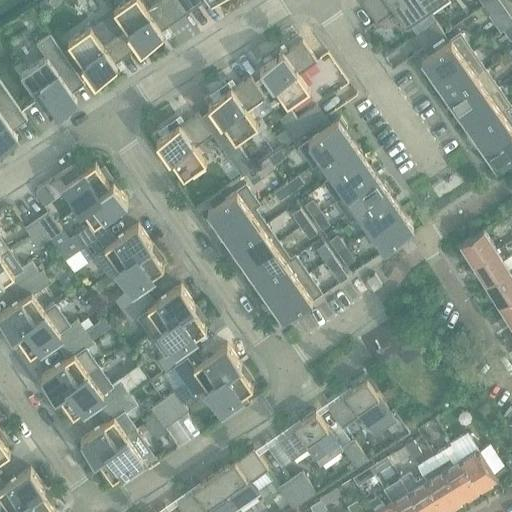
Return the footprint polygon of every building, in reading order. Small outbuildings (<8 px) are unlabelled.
[(125,0),(114,9),(124,23),(124,22),(140,44),(138,45),(143,53),(148,49),(145,44),(154,38),(157,41),(166,35),(161,29),(186,12),(177,0),(156,0),(146,7),(141,0),(125,0)] [(177,0),(186,12),(202,0),(213,0),(214,1),(215,0),(177,0)] [(406,24),(427,9),(421,0),(363,0),(362,0),(377,21),(395,9),(406,24)] [(421,0),(427,9),(439,0),(421,0)] [(504,6),(500,0),(489,0),(483,4),(491,15),(504,6)] [(425,46),(444,33),(436,20),(416,34),(425,46)] [(116,61),(138,45),(140,44),(124,22),(124,23),(100,39),(90,25),(68,41),(94,78),(92,79),(97,85),(102,82),(99,77),(108,70),(111,74),(120,67),(116,61)] [(422,58),(435,77),(473,50),(461,31),(422,58)] [(21,73),(50,114),(58,108),(59,110),(77,97),(72,90),(85,82),(50,32),(37,42),(46,55),(21,73)] [(261,66),(287,103),(310,87),(299,72),(317,60),(302,39),(284,52),(280,45),(271,52),(273,55),(264,62),(261,57),(255,61),(260,67),(261,66)] [(384,46),(380,49),(384,56),(391,51),(388,47),(384,46)] [(435,77),(447,94),(486,68),(473,50),(435,77)] [(447,94),(460,112),(498,85),(486,68),(447,94)] [(210,103),(235,140),(258,124),(247,108),(265,96),(251,75),(233,88),(228,82),(219,88),(222,92),(212,98),(209,93),(204,97),(208,104),(210,103)] [(5,133),(27,118),(0,79),(0,144),(9,138),(5,133)] [(511,104),(498,85),(460,112),(472,130),(505,107),(506,107),(511,104)] [(316,104),(297,117),(297,118),(305,130),(314,124),(325,116),(316,104)] [(511,116),(506,107),(505,107),(472,130),(484,148),(511,128),(511,116)] [(294,138),(305,130),(297,118),(297,117),(292,110),(280,119),(286,127),(294,138)] [(158,140),(183,176),(206,160),(195,145),(213,132),(199,111),(181,124),(176,118),(167,124),(170,128),(160,135),(157,129),(151,134),(156,141),(158,140)] [(325,116),(314,124),(320,131),(330,124),(325,116)] [(313,164),(318,161),(318,160),(351,137),(338,118),(330,124),(320,131),(300,145),(313,164)] [(286,127),(276,134),(283,145),(294,138),(286,127)] [(511,128),(484,148),(497,166),(511,156),(511,128)] [(318,161),(330,177),(330,178),(363,154),(351,137),(318,160),(318,161)] [(242,174),(254,166),(240,145),(228,154),(242,174)] [(277,150),(268,156),(273,164),(282,158),(277,150)] [(325,180),(338,199),(376,172),(363,154),(330,178),(330,177),(325,180)] [(264,170),(273,164),(268,156),(259,162),(264,170)] [(78,201),(80,204),(114,180),(104,166),(101,168),(95,161),(85,168),(81,161),(83,160),(82,159),(53,177),(54,178),(60,174),(69,187),(63,192),(72,205),(78,201)] [(351,217),(355,214),(355,213),(388,190),(376,172),(338,199),(351,217)] [(295,176),(286,182),(292,190),(301,184),(295,176)] [(128,200),(114,180),(80,204),(93,221),(75,234),(83,246),(104,231),(107,229),(100,219),(128,200)] [(283,197),(292,190),(286,182),(277,188),(283,197)] [(207,210),(220,228),(253,205),(254,206),(259,202),(245,183),(207,210)] [(355,213),(355,214),(367,231),(401,208),(388,190),(355,213)] [(307,207),(313,216),(321,210),(315,201),(307,207)] [(220,228),(233,246),(266,223),(254,206),(253,205),(220,228)] [(413,226),(401,208),(367,231),(380,249),(413,226)] [(49,210),(37,219),(51,238),(62,230),(49,210)] [(294,216),(300,225),(308,219),(302,210),(294,216)] [(328,219),(321,210),(313,216),(319,225),(328,219)] [(39,246),(51,238),(37,219),(25,227),(39,246)] [(315,228),(308,219),(300,225),(306,234),(315,228)] [(328,219),(319,225),(322,228),(330,223),(328,219)] [(110,241),(104,231),(83,246),(80,248),(80,249),(88,260),(96,255),(109,273),(119,266),(118,265),(152,242),(138,222),(110,241)] [(233,246),(245,264),(278,240),(266,223),(233,246)] [(62,230),(51,238),(65,258),(65,259),(80,249),(80,248),(83,246),(75,234),(74,233),(69,236),(64,229),(62,230)] [(460,243),(473,265),(496,251),(482,229),(460,243)] [(332,242),(338,251),(346,246),(340,237),(332,242)] [(245,264),(257,281),(291,258),(290,257),(278,240),(245,264)] [(114,298),(122,309),(146,292),(139,283),(164,266),(158,258),(162,255),(152,242),(118,265),(119,266),(132,285),(114,298)] [(319,252),(325,260),(333,255),(327,246),(319,252)] [(352,254),(346,246),(338,251),(344,260),(352,254)] [(511,254),(502,261),(496,251),(473,265),(486,286),(509,272),(511,269),(511,254)] [(15,287),(19,285),(39,270),(31,258),(13,271),(1,253),(0,253),(0,283),(8,277),(15,287)] [(295,254),(290,257),(291,258),(257,281),(270,299),(308,272),(295,254)] [(339,264),(333,255),(325,260),(331,269),(339,264)] [(0,312),(0,316),(12,334),(45,310),(45,309),(33,293),(51,280),(42,268),(39,270),(19,285),(25,295),(0,312)] [(365,277),(373,290),(383,283),(374,271),(365,277)] [(321,291),(308,272),(270,299),(283,318),(321,291)] [(486,286),(499,306),(511,297),(511,276),(509,272),(486,286)] [(152,334),(162,328),(161,327),(195,303),(181,283),(153,302),(146,292),(122,309),(131,321),(139,316),(152,334)] [(511,297),(499,306),(511,325),(511,324),(511,297)] [(55,336),(61,346),(85,329),(77,317),(69,323),(55,302),(45,309),(45,310),(12,334),(22,348),(25,345),(30,353),(55,336)] [(204,317),(195,303),(161,327),(162,328),(152,334),(165,353),(157,359),(165,371),(169,369),(169,368),(189,354),(189,353),(182,344),(207,327),(201,319),(204,317)] [(88,316),(81,321),(86,329),(93,324),(88,316)] [(41,375),(55,395),(88,371),(89,372),(98,365),(86,347),(94,341),(85,329),(61,346),(68,356),(41,375)] [(195,368),(207,385),(241,362),(227,342),(199,361),(192,351),(189,353),(189,354),(169,368),(169,369),(177,381),(195,368)] [(250,376),(241,362),(207,385),(227,414),(222,418),(223,419),(251,401),(250,400),(248,401),(243,393),(253,386),(247,378),(250,376)] [(97,397),(104,407),(125,393),(128,390),(120,378),(112,384),(98,365),(89,372),(88,371),(55,395),(64,409),(68,406),(73,414),(97,397)] [(369,425),(390,410),(366,377),(352,387),(353,390),(329,407),(342,426),(360,413),(369,425)] [(174,389),(162,398),(176,417),(188,408),(174,389)] [(94,458),(111,446),(138,427),(126,410),(133,404),(125,393),(104,407),(101,409),(108,419),(80,438),(94,458)] [(150,406),(156,415),(164,425),(176,417),(162,398),(150,406)] [(322,464),(343,449),(342,447),(316,410),(301,420),(303,422),(278,440),(291,459),(310,446),(322,464)] [(159,456),(138,427),(111,446),(94,458),(104,472),(107,470),(113,478),(122,471),(127,477),(125,479),(126,480),(154,462),(160,458),(159,456)] [(0,457),(10,451),(5,444),(8,441),(0,429),(0,457)] [(449,442),(450,445),(478,490),(496,479),(467,431),(449,442)] [(342,447),(343,449),(356,467),(368,458),(354,439),(342,447)] [(413,439),(404,444),(413,458),(422,453),(413,439)] [(386,456),(391,462),(392,465),(409,454),(403,445),(386,456)] [(433,455),(439,465),(461,500),(478,490),(450,445),(433,455)] [(229,464),(215,473),(238,507),(258,492),(250,480),(268,467),(255,449),(230,466),(229,464)] [(373,473),(391,462),(386,456),(369,467),(373,473)] [(439,465),(422,475),(444,510),(461,500),(439,465)] [(0,494),(10,509),(44,486),(30,466),(3,485),(0,481),(0,494)] [(374,474),(373,473),(369,467),(353,477),(358,485),(368,478),(374,474)] [(303,470),(291,479),(304,498),(317,491),(303,470)] [(400,477),(408,490),(421,511),(441,511),(444,510),(422,475),(415,480),(409,471),(400,477)] [(184,511),(230,511),(238,507),(215,473),(201,483),(203,486),(178,503),(184,511)] [(374,474),(368,478),(372,484),(378,481),(374,474)] [(292,506),(304,498),(291,479),(279,487),(292,506)] [(317,479),(312,482),(316,489),(323,484),(320,479),(317,479)] [(383,488),(391,501),(397,511),(421,511),(408,490),(401,494),(394,482),(383,488)] [(54,500),(44,486),(10,509),(11,511),(52,511),(56,510),(51,502),(54,500)] [(335,487),(318,497),(320,499),(323,505),(340,495),(335,487)] [(367,500),(374,511),(397,511),(391,501),(384,505),(377,493),(367,500)] [(323,505),(320,499),(309,506),(312,511),(321,511),(326,509),(323,505)] [(347,505),(350,510),(350,511),(374,511),(372,511),(364,511),(356,499),(347,505)]
